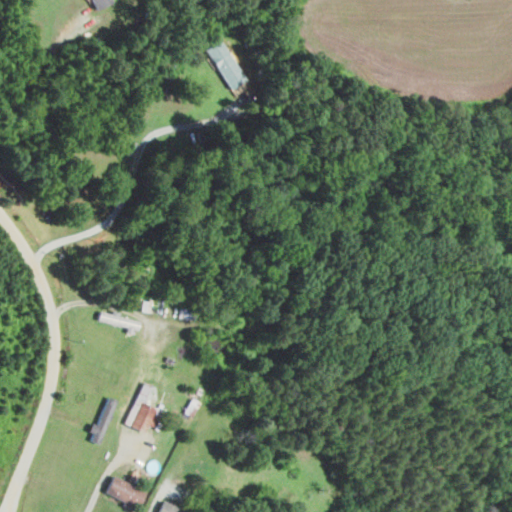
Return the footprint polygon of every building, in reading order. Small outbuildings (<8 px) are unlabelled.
[(110,0),(89,0),(94,9),(111,1),(110,0)] [(227,89),(243,80),(220,39),(204,48),(227,89)] [(95,319),(135,329),(138,318),(108,311),(108,312),(97,309),(95,319)] [(149,384),(141,381),(122,422),(142,431),(146,423),(152,426),(160,410),(141,401),(149,384)] [(94,423),(91,422),(85,437),(97,442),(115,398),(105,395),(94,423)] [(145,490),(110,473),(102,491),(136,508),(145,490)]
